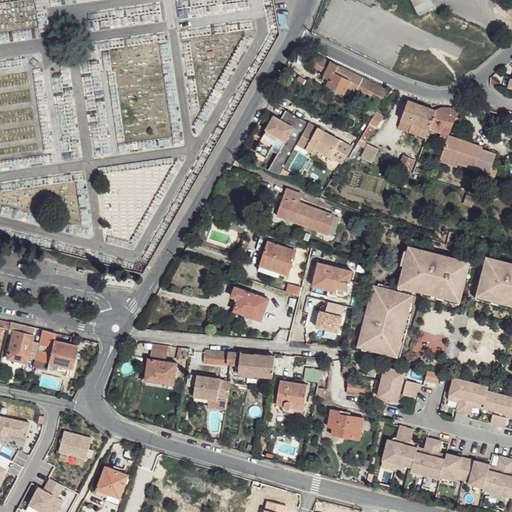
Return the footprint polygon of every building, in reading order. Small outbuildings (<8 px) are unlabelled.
[(428,0),(409,0),(416,14),(432,7),(428,0)] [(316,54),(310,64),(325,72),(331,61),(316,54)] [(353,73),(331,61),(325,72),(324,76),(331,80),(329,84),(344,92),(346,87),(353,73)] [(359,76),(353,73),(346,87),(352,91),(355,86),(359,76)] [(382,88),(359,76),(355,86),(377,98),(382,88)] [(389,91),(382,88),(377,98),(383,101),(389,91)] [(436,109),(409,100),(402,120),(410,123),(428,129),(429,127),(436,109)] [(442,108),(436,109),(429,127),(442,133),(443,131),(452,107),(442,108)] [(460,109),(452,107),(443,131),(451,134),(460,109)] [(288,111),(286,109),(280,119),(283,120),(288,111)] [(273,116),(264,130),(268,132),(250,162),(260,166),(279,135),(285,138),(268,169),(280,173),(308,122),(288,111),(283,120),(280,119),(273,116)] [(382,117),(375,113),(369,123),(376,128),(382,117)] [(402,120),(400,126),(408,130),(410,123),(402,120)] [(369,123),(360,139),(367,141),(376,128),(369,123)] [(428,129),(410,123),(408,130),(426,136),(428,129)] [(268,132),(264,130),(245,160),(250,162),(268,132)] [(313,148),(342,163),(353,146),(323,130),(321,134),(314,131),(305,149),(311,152),(313,148)] [(481,146),(447,135),(442,153),(454,157),(453,161),(464,164),(474,167),(488,172),(494,152),(480,149),(481,146)] [(367,141),(360,139),(358,145),(365,147),(367,141)] [(454,157),(442,153),(439,160),(463,168),(464,164),(453,161),(454,157)] [(404,155),(400,163),(409,167),(412,159),(404,155)] [(301,193),(287,188),(278,214),(328,233),(334,215),(298,201),(301,193)] [(296,252),(267,242),(261,265),(270,269),(268,274),(279,277),(281,272),(288,274),(296,252)] [(468,260),(407,245),(397,284),(420,290),(435,294),(442,296),(458,299),(468,260)] [(483,259),(475,294),(490,298),(499,301),(511,303),(511,261),(484,255),(483,259)] [(353,271),(318,263),(312,285),(329,289),(329,285),(337,287),(348,289),(353,271)] [(270,269),(261,265),(258,271),(268,274),(270,269)] [(301,288),(288,283),(285,291),(299,297),(301,288)] [(337,287),(329,285),(329,289),(327,295),(334,297),(337,287)] [(414,299),(372,288),(357,350),(399,360),(414,299)] [(261,299),(234,290),(229,298),(235,301),(232,310),(254,317),(261,299)] [(346,305),(329,301),(326,311),(325,311),(324,314),(320,313),(317,326),(340,332),(346,305)] [(35,328),(16,323),(13,333),(7,358),(26,362),(35,328)] [(56,333),(43,330),(41,337),(39,343),(35,360),(49,363),(54,341),(56,333)] [(77,346),(54,341),(49,363),(47,370),(69,375),(77,346)] [(229,353),(196,350),(195,362),(228,365),(229,353)] [(241,354),(229,353),(228,365),(231,365),(240,366),(241,354)] [(275,357),(241,354),(240,366),(239,373),(273,376),(275,365),(275,357)] [(285,355),(275,354),(275,357),(275,365),(284,366),(285,355)] [(175,363),(148,359),(145,379),(164,381),(164,383),(173,384),(175,363)] [(404,374),(384,369),(382,376),(379,391),(377,399),(397,403),(399,396),(415,400),(418,385),(402,381),(404,374)] [(427,371),(425,383),(437,386),(440,375),(427,371)] [(382,376),(377,375),(374,390),(379,391),(382,376)] [(228,400),(231,380),(229,380),(198,376),(195,398),(210,399),(209,408),(227,410),(228,400)] [(488,388),(452,379),(449,396),(459,399),(458,403),(455,412),(470,416),(472,407),(473,402),(484,405),(483,409),(493,411),(490,425),(504,428),(507,415),(511,415),(511,397),(488,392),(488,388)] [(308,385),(281,381),(277,404),(284,405),(285,408),(286,409),(287,410),(290,409),(291,408),(292,406),(293,403),(305,405),(308,385)] [(349,382),(348,382),(347,391),(360,392),(361,388),(361,384),(349,382)] [(340,410),(332,409),(329,420),(334,421),(333,428),(331,435),(360,440),(364,418),(339,412),(340,410)] [(30,423),(0,417),(0,442),(4,444),(8,436),(27,439),(30,423)] [(60,442),(57,454),(84,461),(92,430),(74,426),(69,444),(60,442)] [(395,444),(387,442),(382,463),(389,464),(404,468),(411,470),(410,473),(418,475),(433,478),(440,480),(440,478),(448,480),(455,482),(456,480),(470,483),(469,485),(484,488),(484,491),(492,493),(507,497),(511,497),(511,472),(511,470),(511,459),(500,457),(497,469),(496,472),(489,471),(490,467),(490,465),(446,455),(446,456),(445,460),(438,459),(439,455),(441,443),(427,439),(424,451),(410,448),(414,432),(399,428),(395,444)] [(0,453),(0,467),(4,470),(10,459),(0,453)] [(355,466),(343,464),(341,479),(352,482),(355,466)] [(404,468),(389,464),(388,469),(404,473),(404,468)] [(130,475),(107,466),(97,492),(108,497),(110,494),(121,498),(130,475)] [(368,469),(355,466),(352,482),(366,486),(368,469)] [(35,491),(29,502),(48,511),(55,511),(68,486),(52,478),(43,495),(35,491)]
